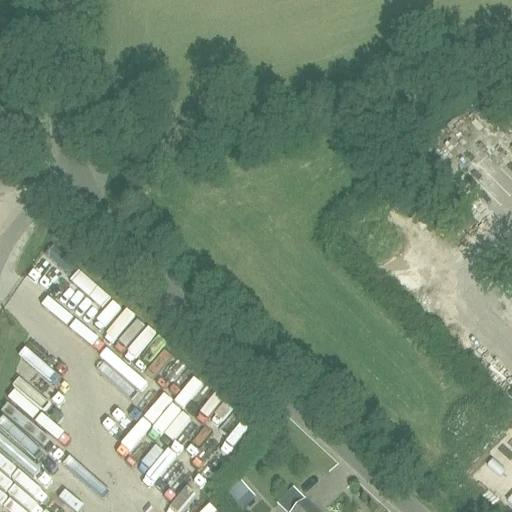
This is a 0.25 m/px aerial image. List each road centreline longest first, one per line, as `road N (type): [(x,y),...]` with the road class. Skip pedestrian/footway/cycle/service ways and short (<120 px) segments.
road 1 (unclassified): [(414,511),(97,217),(72,177)]
road 2 (unclassified): [(72,177),(511,40)]
road 3 (unclassified): [(72,177),(60,125),(64,0)]
